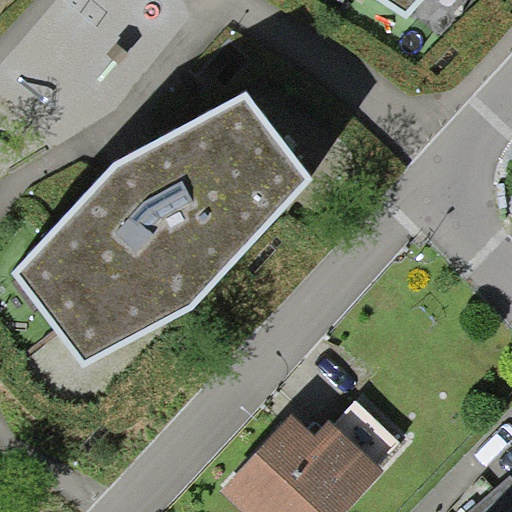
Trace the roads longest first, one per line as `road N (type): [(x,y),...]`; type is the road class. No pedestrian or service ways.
road 1 (residential): [(422,197),(119,511)]
road 2 (residential): [(511,294),(422,197)]
road 3 (residential): [(511,102),(422,197)]
